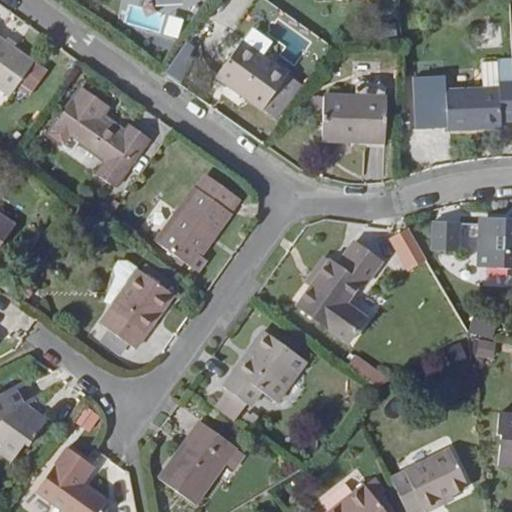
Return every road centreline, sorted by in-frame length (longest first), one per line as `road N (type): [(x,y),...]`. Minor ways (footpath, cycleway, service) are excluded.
road 1 (residential): [(45,342),(142,412),(299,197)]
road 2 (residential): [(299,197),(31,0)]
